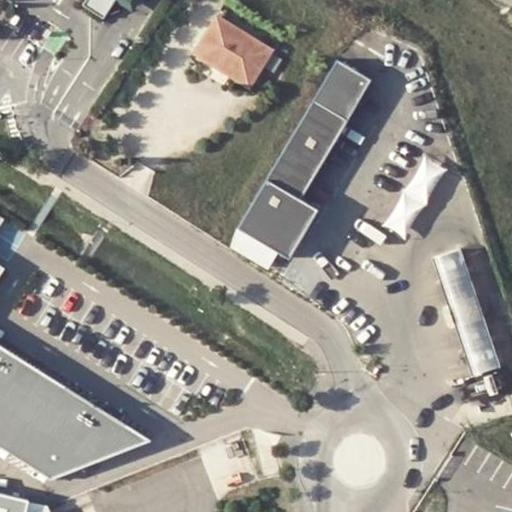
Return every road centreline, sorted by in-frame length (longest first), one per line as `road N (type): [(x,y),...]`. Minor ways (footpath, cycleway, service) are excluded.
road 1 (unclassified): [(354,415),(344,363),(326,329),(65,168)]
road 2 (unclassified): [(347,507),(374,507),(406,474),(399,434),(381,419),(354,415)]
road 3 (unclassified): [(354,415),(330,425),(314,451),(317,482),(347,507)]
